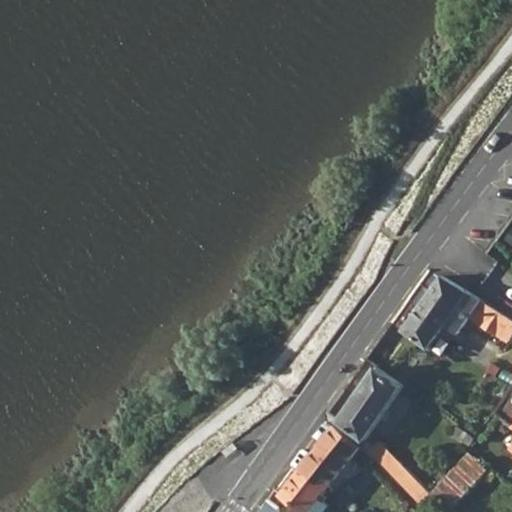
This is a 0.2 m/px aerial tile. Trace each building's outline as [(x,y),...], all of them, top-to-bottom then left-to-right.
[(498,360),(511,337),(511,318),(440,275),(404,330),(430,347),(445,325),(498,360)] [(376,367),(337,422),(364,440),(402,385),(376,367)] [(332,427),(296,473),(322,493),(360,448),(332,427)] [(423,486),(424,485),(380,439),(370,449),(422,504),(430,494),(423,486)] [(483,463),(465,449),(430,494),(448,508),(483,463)] [(306,511),(322,493),(296,473),(281,493),(306,511)] [(401,503),(407,509),(411,504),(406,498),(401,503)]
